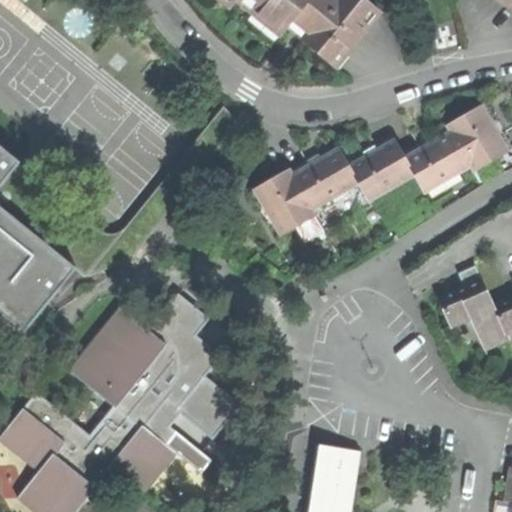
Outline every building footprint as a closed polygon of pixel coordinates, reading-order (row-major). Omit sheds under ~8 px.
[(239,1),(239,0),(220,0),(232,9),(239,1)] [(337,69),(381,13),(364,0),(239,0),(239,1),(254,14),(252,16),(279,38),(300,13),(306,18),(314,24),(301,40),(337,69)] [(511,0),(500,0),(511,9),(511,0)] [(448,126),(449,128),(471,167),(476,174),(511,152),(511,146),(499,123),(486,103),(448,126)] [(425,142),(404,155),(416,175),(427,193),(430,191),(461,173),(471,167),(449,128),(425,142)] [(370,150),(347,163),(360,184),(370,201),(416,175),(404,155),(394,136),(370,150)] [(313,160),(291,172),(314,211),(360,184),(347,163),(337,146),(313,160)] [(0,147),(0,311),(25,332),(51,300),(76,269),(0,207),(0,188),(19,163),(0,147)] [(263,212),(279,238),(316,215),(314,211),(291,172),(290,169),(251,192),(263,212)] [(468,184),(461,173),(430,191),(436,203),(468,184)] [(436,298),(450,325),(469,316),(483,349),(508,339),(506,333),(511,330),(511,294),(507,297),(493,303),(474,263),(457,271),(463,284),(451,290),(436,298)] [(122,308),(71,370),(116,406),(91,437),(38,393),(0,439),(40,471),(19,497),(38,511),(77,511),(87,501),(111,472),(141,495),(158,474),(175,454),(144,428),(168,399),(179,408),(171,416),(208,446),(227,422),(241,404),(207,375),(222,355),(208,344),(198,335),(210,319),(181,295),(150,332),(122,308)] [(355,511),(365,449),(323,442),(312,511),(355,511)] [(102,511),(87,501),(77,511),(102,511)]
